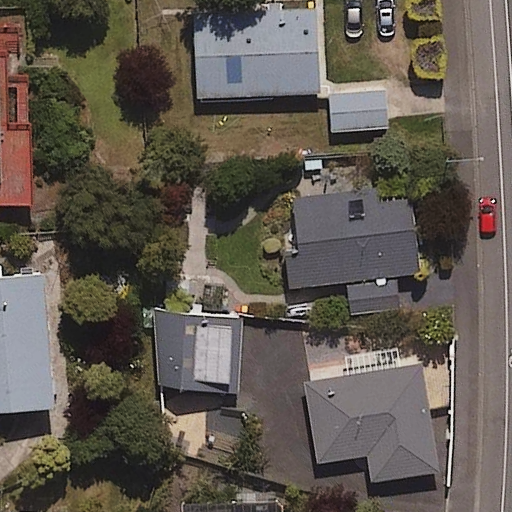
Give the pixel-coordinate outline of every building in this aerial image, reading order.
[(319,7),(197,11),(199,95),(321,92),(319,7)] [(0,178),(9,179),(7,128),(5,128),(3,59),(0,58),(0,178)] [(388,127),(385,85),(330,90),(333,131),(388,127)] [(7,128),(9,179),(9,203),(34,203),(32,128),(7,128)] [(349,282),(399,279),(399,275),(419,274),(414,196),(382,198),(380,172),(328,175),(329,194),(292,197),(295,252),(284,252),(286,286),(349,282)] [(4,263),(0,263),(0,409),(55,406),(46,274),(5,277),(4,263)] [(399,279),(349,282),(351,311),(401,308),(399,279)] [(244,319),(159,315),(155,386),(241,390),(244,319)] [(301,328),(248,335),(256,390),(250,391),(255,432),(262,431),(269,483),(320,476),(318,461),(370,454),(373,479),(438,471),(424,364),(308,380),(301,328)]
